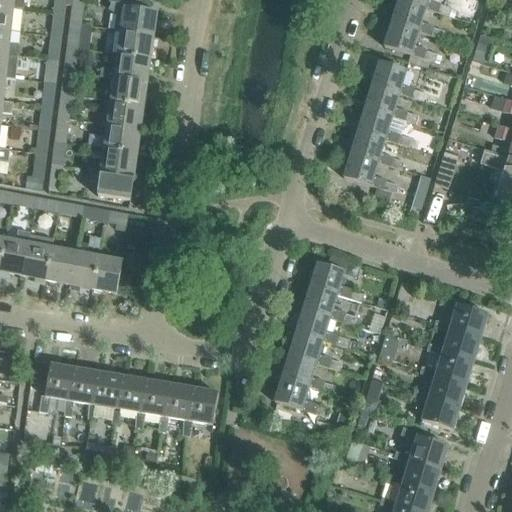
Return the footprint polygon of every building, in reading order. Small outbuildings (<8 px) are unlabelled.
[(0,0),(0,9),(14,11),(23,12),(24,0),(20,0),(0,0)] [(56,0),(54,16),(66,17),(67,0),(56,0)] [(158,15),(146,13),(148,1),(140,0),(110,0),(108,14),(116,18),(114,34),(122,34),(155,39),(158,15)] [(439,6),(439,5),(440,0),(400,0),(399,4),(426,12),(449,20),(452,11),(452,10),(439,6)] [(71,2),(67,27),(82,29),(85,4),(71,2)] [(435,29),(422,26),(426,12),(399,4),(392,27),(419,35),(442,42),(445,34),(434,31),(435,29)] [(14,11),(0,9),(0,33),(12,35),(14,11)] [(54,16),(51,39),(63,41),(66,17),(54,16)] [(67,27),(65,50),(79,52),(82,29),(67,27)] [(427,53),(414,49),(419,35),(392,27),(385,51),(435,66),(437,58),(427,55),(427,53)] [(0,33),(0,57),(9,58),(18,59),(19,47),(10,46),(12,35),(0,33)] [(122,35),(118,58),(151,63),(155,39),(122,35)] [(51,39),(48,63),(60,64),(63,41),(51,39)] [(65,50),(62,74),(76,76),(79,52),(65,50)] [(477,50),(473,61),(484,65),(488,53),(477,50)] [(0,57),(0,80),(6,82),(9,58),(0,57)] [(100,79),(115,81),(148,86),(151,63),(118,58),(112,57),(109,72),(101,71),(100,79)] [(48,63),(45,86),(57,87),(60,64),(48,63)] [(415,92),(403,88),(407,74),(380,66),(373,90),(400,98),(423,105),(425,97),(415,94),(415,92)] [(62,74),(59,97),(73,99),(76,76),(62,74)] [(511,86),(511,78),(506,76),(503,86),(511,89),(511,86)] [(0,80),(0,104),(14,106),(14,105),(3,104),(6,82),(0,80)] [(115,81),(112,105),(145,109),(148,86),(115,81)] [(45,86),(42,109),(53,111),(57,87),(45,86)] [(408,115),(396,111),(400,98),(373,90),(366,112),(393,121),(415,128),(418,119),(408,116),(408,115)] [(59,97),(56,121),(70,123),(73,99),(59,97)] [(494,99),(490,112),(503,116),(507,103),(494,99)] [(511,104),(507,103),(503,116),(511,119),(511,104)] [(0,104),(0,128),(1,129),(3,116),(13,117),(14,106),(0,104)] [(112,105),(108,128),(141,133),(145,109),(112,105)] [(42,109),(39,133),(50,134),(53,111),(42,109)] [(401,138),(389,134),(393,121),(366,112),(359,135),(386,144),(408,151),(411,143),(401,140),(401,138)] [(56,121),(53,145),(67,146),(70,123),(56,121)] [(108,128),(105,152),(138,156),(141,133),(108,128)] [(511,149),(508,161),(511,162),(511,133),(499,130),(495,142),(511,146),(511,149)] [(39,133),(36,156),(47,158),(50,134),(39,133)] [(386,144),(359,135),(352,158),(379,167),(401,174),(404,166),(393,163),(394,161),(382,157),(386,144)] [(53,145),(50,168),(64,170),(67,146),(53,145)] [(501,159),(504,150),(491,146),(488,155),(501,159)] [(0,164),(9,166),(11,153),(0,152),(0,164)] [(105,152),(102,175),(135,180),(138,156),(105,152)] [(488,155),(485,154),(481,167),(504,174),(497,202),(511,207),(511,162),(508,161),(501,159),(488,155)] [(445,155),(443,162),(435,187),(449,191),(459,159),(445,155)] [(47,158),(36,156),(33,181),(43,182),(44,182),(47,158)] [(379,167),(352,158),(344,182),(371,190),(395,197),(398,189),(386,185),(387,184),(374,180),(379,167)] [(47,193),(60,194),(64,170),(50,168),(47,193)] [(135,180),(102,175),(98,199),(131,204),(135,180)] [(25,193),(42,195),(43,182),(33,181),(27,180),(25,193)] [(15,196),(0,193),(0,205),(12,208),(15,196)] [(422,213),(427,197),(417,194),(413,210),(422,213)] [(38,201),(15,196),(12,208),(36,212),(38,201)] [(61,205),(38,201),(36,212),(59,216),(61,205)] [(85,209),(61,205),(59,216),(83,221),(85,209)] [(108,214),(85,209),(83,221),(106,225),(108,214)] [(129,218),(108,214),(106,225),(116,227),(115,233),(126,235),(129,218)] [(6,243),(0,271),(0,274),(23,279),(29,247),(6,243)] [(29,247),(23,279),(46,284),(52,252),(29,247)] [(52,252),(46,284),(69,288),(76,256),(52,252)] [(76,256),(69,288),(93,293),(99,261),(76,256)] [(99,261),(93,293),(117,298),(123,266),(99,261)] [(327,269),(345,275),(348,266),(330,261),(327,269)] [(364,297),(340,290),(345,275),(327,269),(318,267),(311,290),(337,299),(361,306),(364,297)] [(360,321),(333,313),(337,299),(311,290),(304,313),(330,321),(357,330),(360,321)] [(489,317),(459,308),(460,304),(444,299),(442,308),(456,312),(452,326),(451,331),(482,340),(489,317)] [(350,343),(326,335),(330,321),(304,313),(296,336),(323,344),(347,351),(350,343)] [(482,340),(451,331),(452,326),(437,323),(435,330),(450,335),(445,349),(444,354),(475,363),(482,340)] [(343,366),(319,359),(323,344),(296,336),(289,359),(316,367),(340,374),(343,366)] [(386,336),(379,358),(393,362),(400,340),(386,336)] [(475,363),(444,354),(445,349),(430,347),(427,354),(442,359),(438,373),(437,377),(468,386),(475,363)] [(335,389),(312,382),(316,367),(289,359),(282,382),(309,390),(333,397),(335,389)] [(33,365),(30,386),(31,386),(43,388),(47,368),(34,366),(33,365)] [(51,369),(45,400),(42,399),(40,415),(49,416),(51,401),(65,403),(70,403),(75,373),(51,369)] [(468,386),(437,377),(438,373),(423,369),(420,377),(435,381),(430,395),(429,400),(460,409),(468,386)] [(0,382),(13,384),(14,375),(0,373),(0,382)] [(75,373),(70,403),(65,403),(65,419),(72,420),(74,404),(90,407),(93,408),(99,376),(75,373)] [(99,376),(93,408),(90,407),(87,423),(95,424),(96,421),(113,424),(113,411),(117,412),(122,380),(99,376)] [(122,380),(117,412),(113,411),(113,424),(113,427),(120,428),(122,413),(136,415),(141,416),(146,384),(122,380)] [(328,412),(304,405),(309,390),(282,382),(275,405),(325,421),(328,412)] [(146,384),(141,416),(136,415),(136,431),(143,432),(146,417),(161,419),(165,420),(170,388),(146,384)] [(367,398),(376,401),(380,387),(371,384),(367,398)] [(170,388),(165,420),(161,419),(159,434),(167,436),(169,421),(183,423),(188,424),(194,392),(170,388)] [(194,392),(188,424),(183,423),(183,439),(190,440),(193,424),(213,428),(218,396),(194,392)] [(460,409),(429,400),(430,395),(415,392),(413,399),(428,404),(422,424),(453,433),(460,409)] [(337,432),(350,436),(354,421),(342,417),(337,432)] [(449,448),(417,439),(418,435),(404,431),(401,439),(415,443),(411,456),(409,462),(442,472),(449,448)] [(351,444),(344,467),(354,470),(361,447),(351,444)] [(120,459),(131,461),(132,452),(122,450),(120,459)] [(442,472),(409,462),(411,456),(396,453),(394,462),(408,466),(404,480),(402,485),(435,495),(442,472)] [(156,457),(146,454),(144,463),(154,465),(156,457)] [(0,456),(0,475),(7,476),(9,457),(0,456)] [(176,474),(179,466),(171,463),(168,471),(176,474)] [(429,511),(435,495),(402,485),(404,480),(389,478),(386,484),(401,489),(397,503),(395,508),(407,511),(429,511)] [(407,511),(395,508),(397,503),(382,500),(380,508),(393,511),(407,511)]
